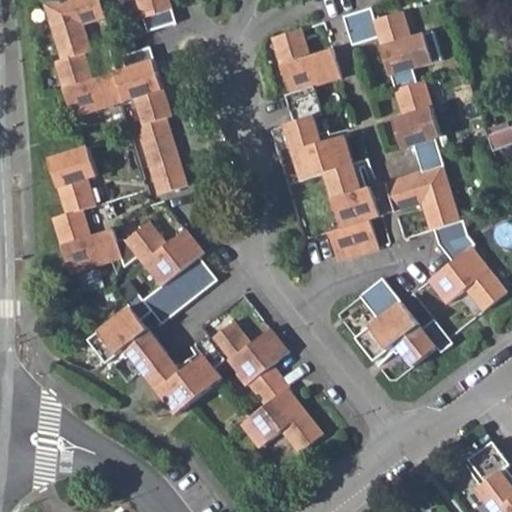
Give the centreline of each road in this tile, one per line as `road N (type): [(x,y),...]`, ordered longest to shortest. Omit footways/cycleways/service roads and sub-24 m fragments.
road 1 (residential): [(296,307),(253,244),(264,187),(239,89),(250,21),(277,0)]
road 2 (residential): [(165,511),(125,477),(0,433)]
road 3 (residential): [(398,447),(296,307)]
